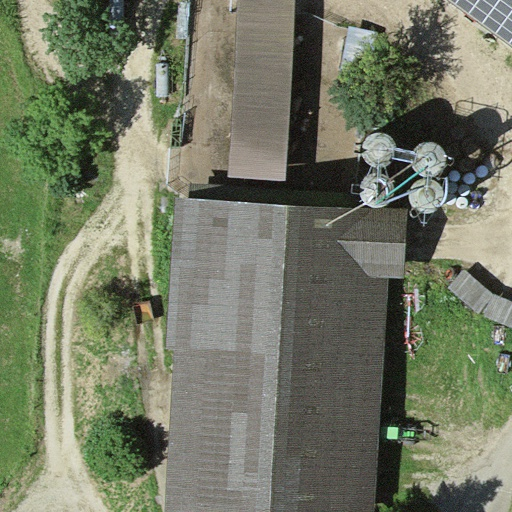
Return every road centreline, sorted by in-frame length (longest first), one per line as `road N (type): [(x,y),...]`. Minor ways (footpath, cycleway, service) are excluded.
road 1 (track): [(60,469),(53,334),(94,208),(132,152),(175,511)]
road 2 (track): [(367,0),(511,143)]
road 3 (track): [(132,152),(133,33),(153,0)]
